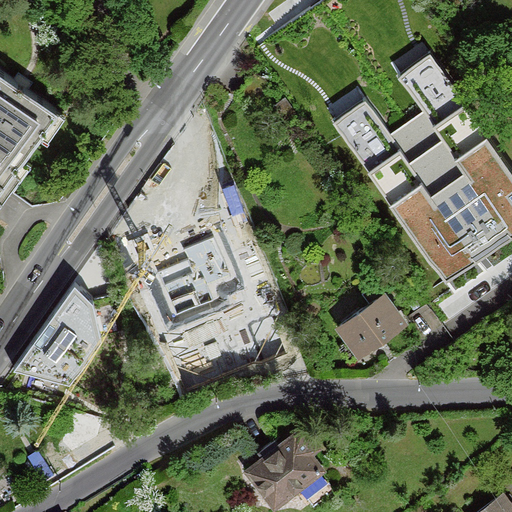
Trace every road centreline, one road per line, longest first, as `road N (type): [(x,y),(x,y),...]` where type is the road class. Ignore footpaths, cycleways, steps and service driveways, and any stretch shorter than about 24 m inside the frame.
road 1 (residential): [(43,511),(151,448),(245,406),(511,389)]
road 2 (tertiary): [(241,0),(0,343)]
